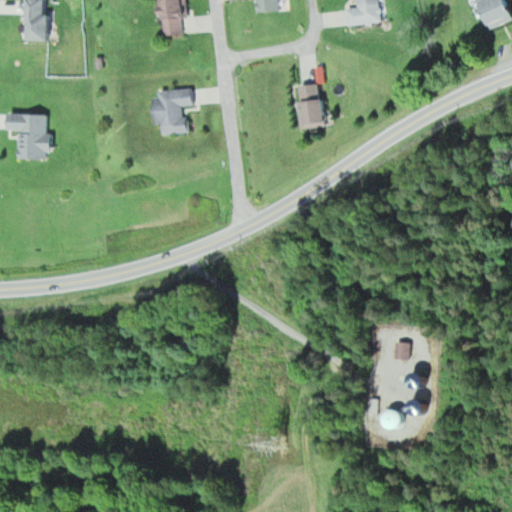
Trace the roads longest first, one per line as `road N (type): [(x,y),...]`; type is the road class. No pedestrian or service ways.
road 1 (secondary): [(0,284),(121,270),(208,242),(307,193),(442,107),(511,76)]
road 2 (residential): [(239,229),(211,0)]
road 3 (residential): [(219,60),(298,45),(310,33),(309,0)]
